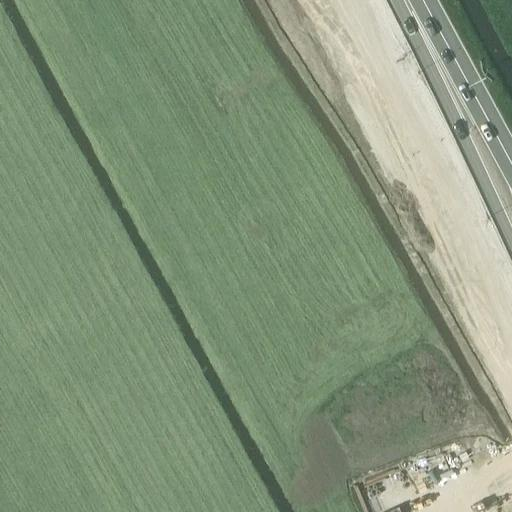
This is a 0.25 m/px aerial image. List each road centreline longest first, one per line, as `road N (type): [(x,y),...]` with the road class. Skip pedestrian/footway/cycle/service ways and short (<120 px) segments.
road 1 (secondary): [(335,0),(511,316)]
road 2 (secondary): [(424,29),(511,240)]
road 3 (secondary): [(511,171),(424,29)]
